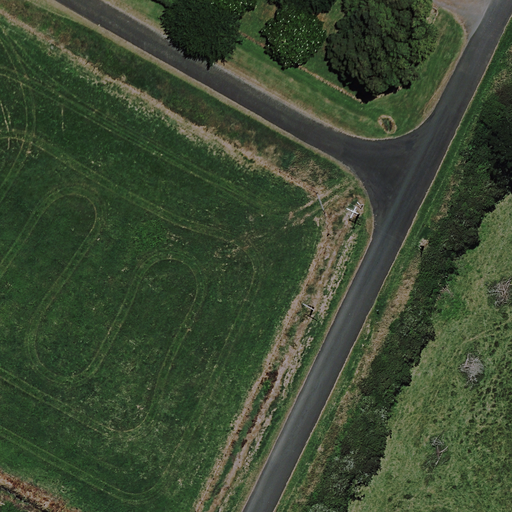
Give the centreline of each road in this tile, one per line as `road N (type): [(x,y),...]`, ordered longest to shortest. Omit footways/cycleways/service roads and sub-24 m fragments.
road 1 (residential): [(409,187),(78,0)]
road 2 (residential): [(409,187),(252,511)]
road 3 (residential): [(500,0),(409,187)]
